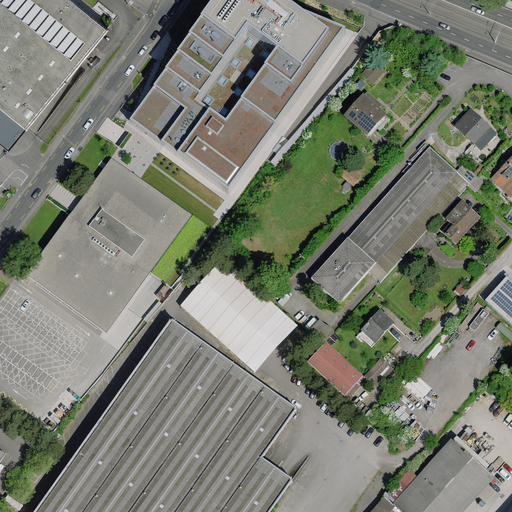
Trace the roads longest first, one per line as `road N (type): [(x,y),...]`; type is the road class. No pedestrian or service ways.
road 1 (unclassified): [(175,0),(0,238)]
road 2 (primary): [(376,0),(511,57)]
